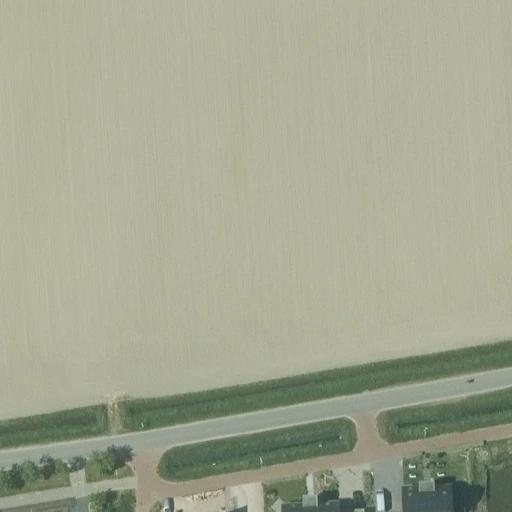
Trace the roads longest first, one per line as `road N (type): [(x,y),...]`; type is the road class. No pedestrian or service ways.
road 1 (residential): [(511,431),(174,492),(147,485),(141,442)]
road 2 (unclassified): [(141,442),(511,374)]
road 3 (unclassified): [(0,462),(141,442)]
